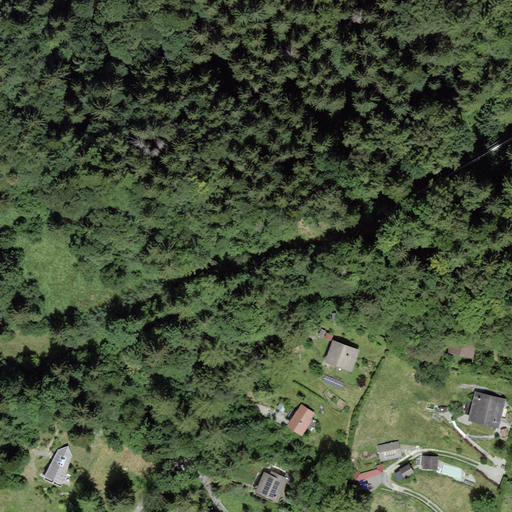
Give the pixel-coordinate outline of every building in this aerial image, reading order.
[(448,354),(471,358),(475,337),(451,333),(448,354)] [(333,339),(324,363),(353,374),(362,350),(333,339)] [(480,392),(472,420),(500,428),(508,401),(480,392)] [(287,424),(301,432),(313,414),(299,405),(287,424)] [(379,447),(382,462),(403,457),(400,442),(379,447)] [(71,456),(68,447),(59,450),(46,474),(61,481),(71,456)] [(402,471),(406,478),(415,474),(411,467),(402,471)] [(264,472),(256,493),(280,503),(289,482),(264,472)]
